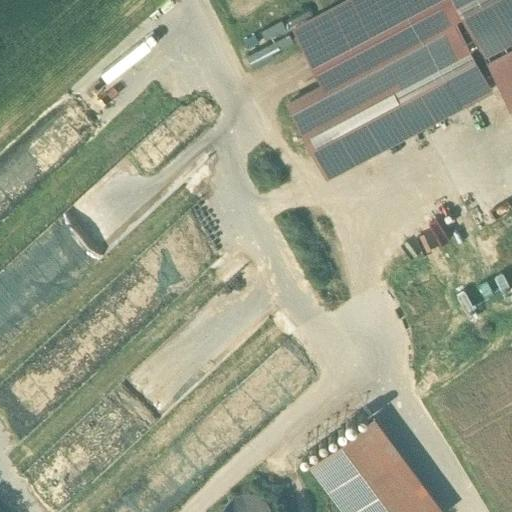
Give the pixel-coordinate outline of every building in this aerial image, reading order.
[(511,0),(458,0),(487,53),(511,39),(511,0)] [(451,17),(327,82),(327,81),(290,101),(328,173),(400,135),(489,88),(489,87),(488,88),(451,17)] [(240,38),(252,62),(294,41),(282,18),(240,38)] [(511,45),(489,58),(511,100),(511,45)] [(420,511),(357,427),(309,462),(345,511),(420,511)] [(270,511),(269,508),(264,500),(256,495),(246,493),(237,495),(229,500),(224,509),(223,511),(270,511)]
